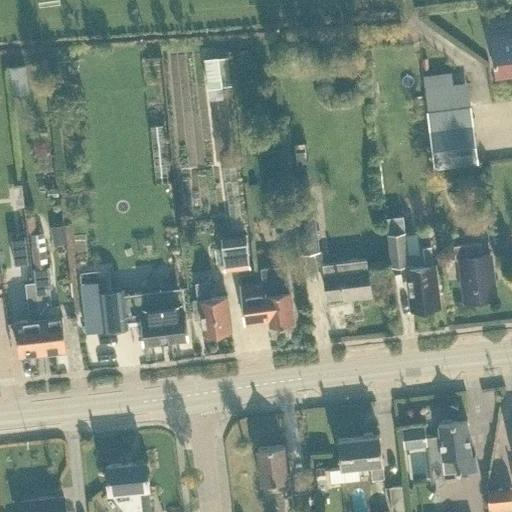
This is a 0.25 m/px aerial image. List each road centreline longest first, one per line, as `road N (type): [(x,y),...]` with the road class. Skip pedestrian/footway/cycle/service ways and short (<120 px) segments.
road 1 (primary): [(198,392),(511,352)]
road 2 (primary): [(0,417),(198,392)]
road 3 (unknown): [(476,357),(488,511)]
road 4 (unclassified): [(212,511),(198,392)]
